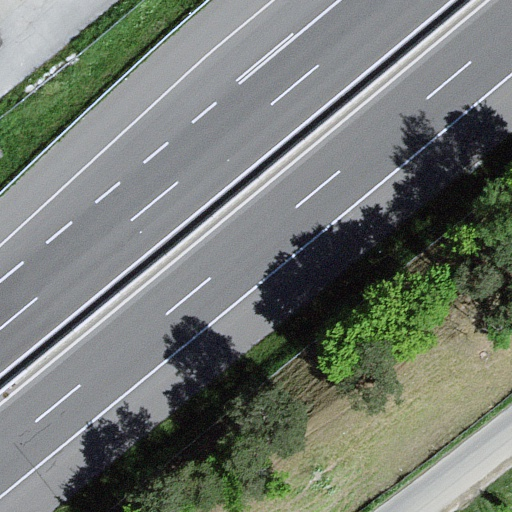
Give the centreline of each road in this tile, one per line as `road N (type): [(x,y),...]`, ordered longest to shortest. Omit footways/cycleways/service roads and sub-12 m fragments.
road 1 (motorway): [(0,451),(511,28)]
road 2 (motorway): [(394,0),(0,326)]
road 3 (unclassified): [(511,430),(408,511)]
